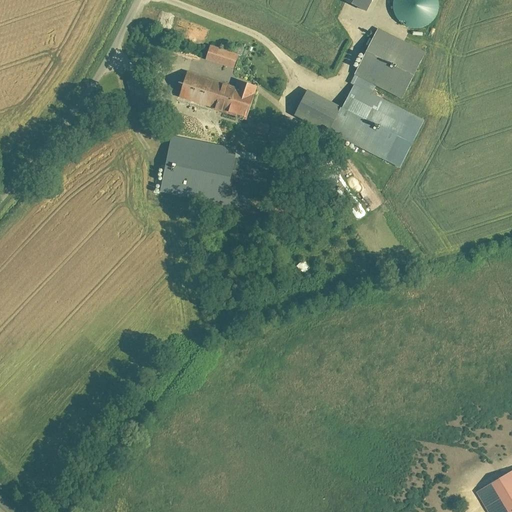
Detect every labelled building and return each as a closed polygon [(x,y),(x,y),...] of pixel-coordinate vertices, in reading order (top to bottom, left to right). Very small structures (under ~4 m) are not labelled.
[(372,0),(351,0),(368,9),(372,0)] [(436,16),(439,10),(440,3),(439,0),(396,0),(396,3),(397,10),(400,16),(405,21),(411,24),(418,25),(425,24),(431,21),(436,16)] [(404,98),(428,51),(382,28),(358,75),(362,76),(379,85),(404,98)] [(241,52),(215,44),(210,57),(236,66),(241,52)] [(240,86),(193,72),(185,97),(250,118),(261,84),(243,78),(240,86)] [(151,74),(131,79),(140,114),(160,109),(151,74)] [(357,86),(375,95),(379,85),(362,76),(357,86)] [(375,95),(357,86),(348,104),(334,132),(400,166),(424,120),(375,95)] [(334,132),(348,104),(315,88),(301,116),(334,132)] [(258,132),(289,148),(295,136),(264,121),(258,132)] [(237,147),(177,138),(169,187),(229,197),(237,147)] [(270,218),(293,218),(293,201),(270,202),(270,218)] [(511,511),(511,473),(477,495),(488,511),(511,511)]
